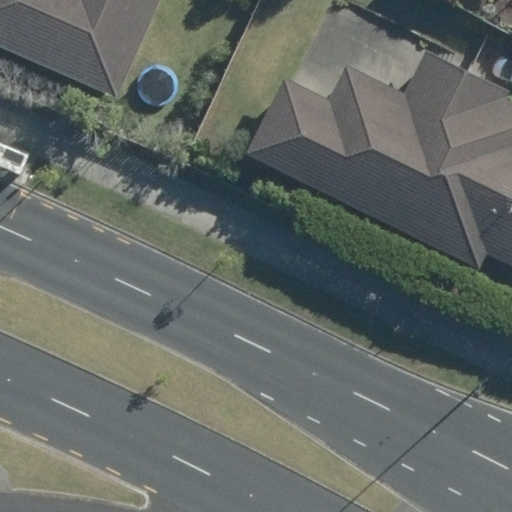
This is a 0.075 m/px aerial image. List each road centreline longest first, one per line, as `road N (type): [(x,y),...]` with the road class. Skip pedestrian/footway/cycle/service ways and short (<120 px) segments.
road 1 (secondary): [(0,235),(511,481)]
road 2 (secondary): [(264,511),(0,379)]
